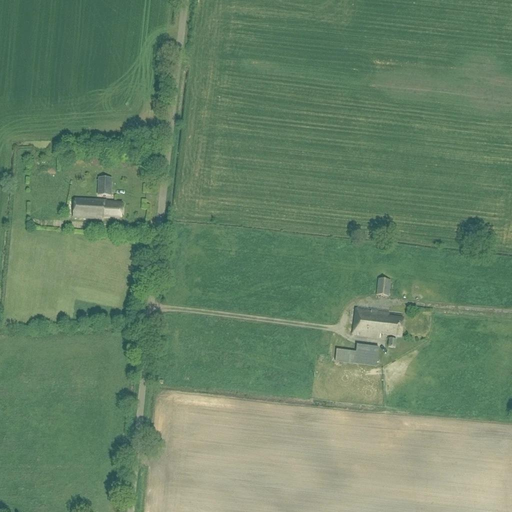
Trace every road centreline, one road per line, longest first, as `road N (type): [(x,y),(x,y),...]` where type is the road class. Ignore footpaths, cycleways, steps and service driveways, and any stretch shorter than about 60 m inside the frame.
road 1 (unclassified): [(129,511),(182,0)]
road 2 (track): [(149,306),(342,328)]
